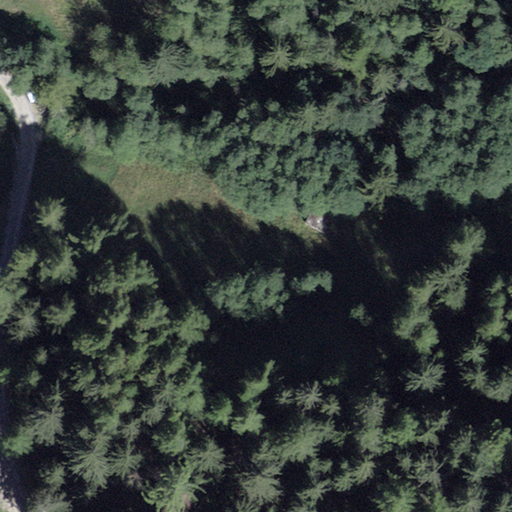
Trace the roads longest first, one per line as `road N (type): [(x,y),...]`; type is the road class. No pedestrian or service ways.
road 1 (unclassified): [(0,73),(24,114),(29,157),(0,337)]
road 2 (unclassified): [(0,385),(7,462),(25,511)]
